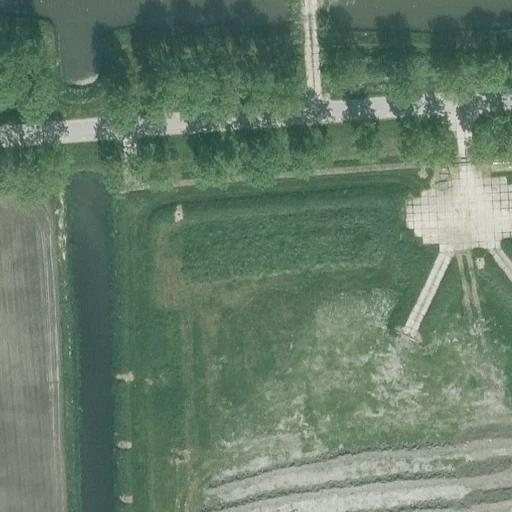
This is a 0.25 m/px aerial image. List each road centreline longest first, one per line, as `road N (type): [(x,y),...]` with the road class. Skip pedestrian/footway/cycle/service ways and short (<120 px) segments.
road 1 (unclassified): [(0,141),(511,104)]
road 2 (track): [(410,327),(466,223),(511,221)]
